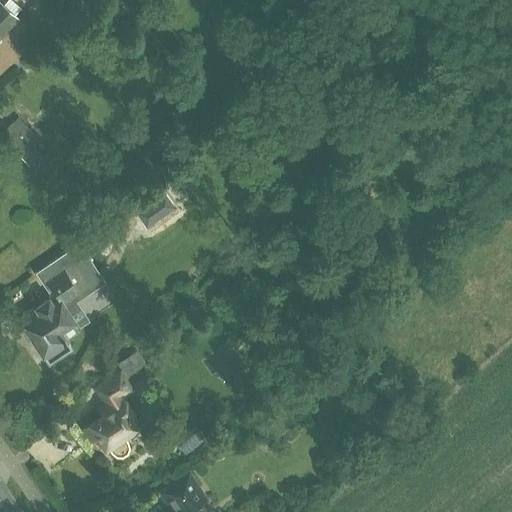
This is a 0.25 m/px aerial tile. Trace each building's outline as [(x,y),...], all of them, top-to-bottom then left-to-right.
[(0,39),(18,19),(0,3),(0,39)] [(20,157),(29,166),(41,155),(33,146),(39,140),(18,118),(0,136),(0,147),(14,163),(20,157)] [(28,332),(48,363),(71,348),(64,337),(79,328),(62,303),(79,292),(65,271),(47,284),(54,295),(17,319),(17,323),(23,332),(28,332)] [(350,354),(350,346),(338,345),(338,353),(350,354)] [(116,362),(126,377),(146,364),(136,350),(116,362)] [(109,446),(113,452),(114,453),(116,455),(118,455),(119,455),(120,455),(122,455),(123,454),(125,453),(126,452),(127,450),(127,449),(127,447),(127,445),(127,444),(126,443),(123,439),(138,430),(133,422),(137,419),(121,394),(129,389),(120,375),(99,388),(107,402),(101,406),(105,414),(86,426),(94,439),(97,436),(105,449),(109,446)] [(219,458),(223,454),(224,448),(220,444),(214,443),(209,447),(209,453),(213,458),(219,458)] [(168,511),(196,511),(192,506),(204,499),(188,475),(162,492),(174,509),(168,511)] [(233,511),(247,511),(242,503),(235,508),(236,510),(233,511)]
